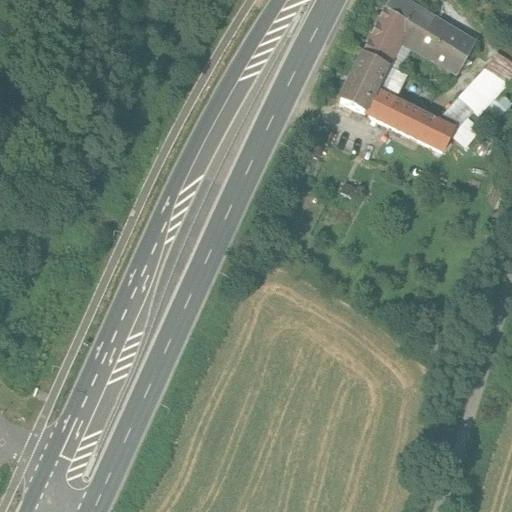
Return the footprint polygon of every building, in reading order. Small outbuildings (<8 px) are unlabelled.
[(476,46),(400,0),(392,0),(385,14),(406,27),(397,48),(455,81),(476,46)] [(385,14),(362,59),(386,71),(397,48),(406,27),(385,14)] [(362,59),(338,109),(362,120),(373,97),(386,71),(362,59)] [(483,75),(448,114),(462,124),(468,116),(475,120),(505,90),(483,75)] [(435,128),(373,97),(362,120),(441,158),(455,142),(451,139),(462,124),(448,114),(435,128)]
